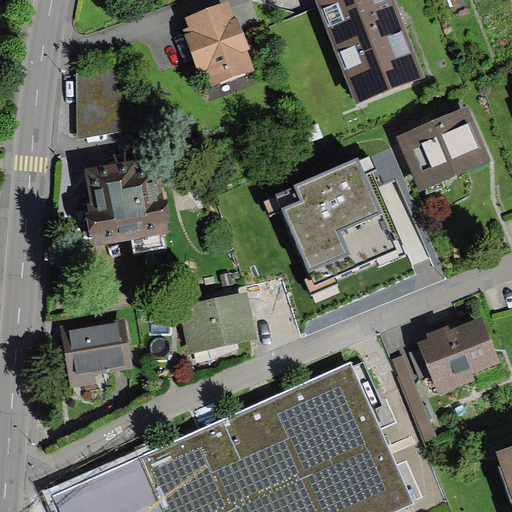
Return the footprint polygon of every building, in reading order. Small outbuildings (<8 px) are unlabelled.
[(427,79),(395,0),(313,0),(357,107),(427,79)] [(237,18),(233,20),(227,4),(185,19),(188,28),(182,31),(201,79),(206,77),(211,89),(253,73),(245,53),(250,51),(237,18)] [(118,67),(77,75),(78,141),(146,128),(118,67)] [(491,162),(468,108),(396,139),(419,193),(491,162)] [(289,180),(312,231),(352,213),(357,227),(389,213),(359,146),(308,168),(310,171),(289,180)] [(130,242),(133,258),(166,252),(163,235),(168,235),(155,167),(139,170),(137,161),(84,171),(91,206),(86,206),(89,217),(85,218),(89,239),(92,238),(94,248),(130,242)] [(258,341),(247,292),(178,307),(189,356),(258,341)] [(70,388),(95,384),(94,375),(132,368),(124,320),(78,327),(77,324),(60,327),(70,388)] [(461,384),(458,376),(493,362),(479,326),(448,338),(446,332),(430,338),(432,344),(409,353),(420,379),(434,373),(441,392),(461,384)] [(393,360),(424,439),(434,435),(403,356),(393,360)] [(390,511),(411,503),(350,366),(132,463),(153,511),(390,511)] [(511,452),(502,456),(511,484),(511,452)]
